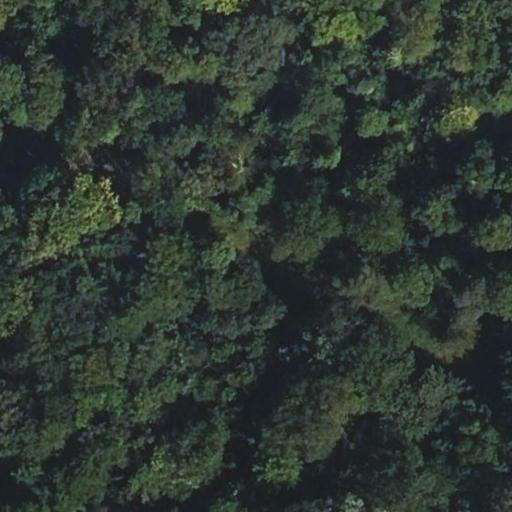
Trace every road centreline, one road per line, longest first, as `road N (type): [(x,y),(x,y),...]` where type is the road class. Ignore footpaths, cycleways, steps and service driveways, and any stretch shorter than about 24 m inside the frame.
road 1 (unknown): [(511,409),(56,141)]
road 2 (track): [(56,141),(402,0)]
road 3 (track): [(0,353),(56,141)]
road 4 (track): [(56,141),(95,0)]
